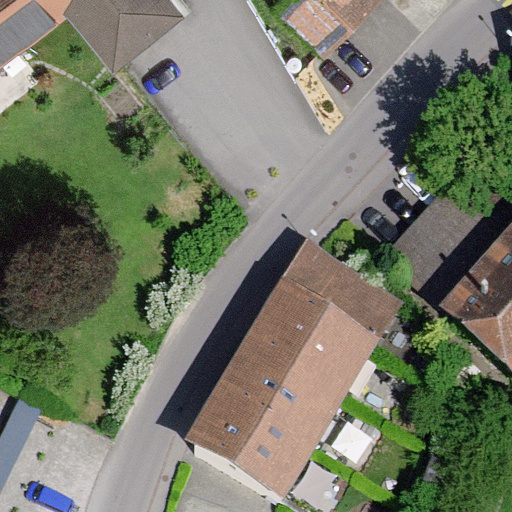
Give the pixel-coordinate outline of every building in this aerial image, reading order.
[(0,0),(0,72),(59,26),(102,79),(176,21),(159,0),(0,0)] [(370,0),(275,0),(266,11),(318,58),(370,0)] [(511,225),(462,182),(383,271),(438,320),(425,335),(511,411),(511,225)] [(399,310),(303,254),(186,454),(282,509),(399,310)] [(0,489),(1,490),(42,403),(21,393),(0,436),(0,489)]
